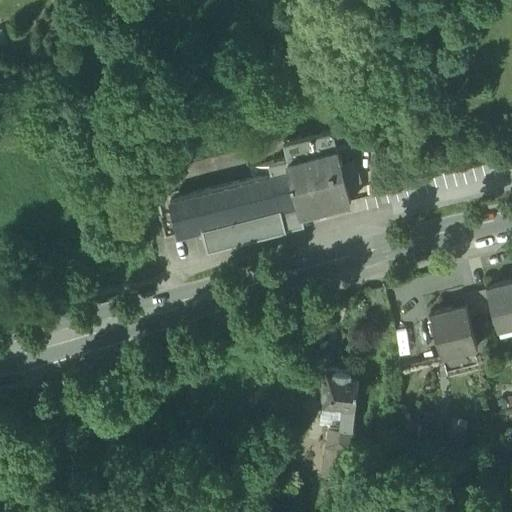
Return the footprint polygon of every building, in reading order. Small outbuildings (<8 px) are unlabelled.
[(346,127),(351,145),(375,139),(376,120),(346,127)] [(288,160),(337,148),(334,131),(284,143),(288,157),(288,160)] [(341,160),(338,148),(337,148),(288,160),(290,170),(271,175),(171,200),(179,233),(204,227),(299,203),(301,213),(302,213),(351,201),(347,184),(341,160)] [(341,160),(347,184),(362,180),(356,156),(341,160)] [(288,160),(288,157),(268,162),(271,175),(290,170),(288,160)] [(305,223),(302,213),(301,213),(299,203),(204,227),(209,247),(305,223)] [(495,314),(499,328),(511,325),(511,281),(488,287),(489,291),(495,314)] [(369,293),(374,316),(386,314),(381,290),(369,293)] [(489,291),(476,294),(482,317),(495,314),(489,291)] [(471,320),(482,317),(476,294),(464,297),(466,305),(467,305),(471,320)] [(432,314),(441,352),(477,343),(471,320),(467,305),(466,305),(432,314)] [(478,349),(477,343),(441,352),(443,358),(478,349)] [(328,444),(350,447),(359,375),(327,370),(322,407),(343,409),(340,427),(331,426),(328,444)] [(343,409),(322,407),(320,425),(331,426),(340,427),(343,409)] [(469,420),(452,417),(449,444),(465,446),(469,420)] [(324,477),(342,480),(350,447),(328,444),(324,477)]
